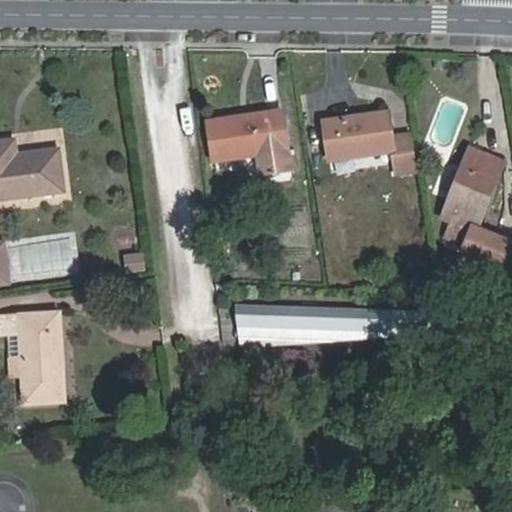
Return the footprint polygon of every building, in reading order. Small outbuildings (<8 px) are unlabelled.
[(282,113),(209,124),(214,161),(258,155),(260,173),(290,169),(282,113)] [(388,114),(323,123),(328,160),(393,151),(388,114)] [(0,200),(62,193),(57,154),(15,159),(13,142),(0,143),(0,200)] [(449,199),(442,217),(454,223),(447,238),(467,247),(485,254),(482,262),(503,271),(511,249),(511,247),(475,232),(502,165),(470,152),(463,168),(469,171),(456,203),(449,199)] [(463,168),(449,199),(456,203),(469,171),(463,168)] [(485,254),(467,247),(464,254),(482,262),(485,254)] [(141,256),(124,258),(126,272),(143,270),(141,256)] [(403,335),(403,314),(244,309),(243,347),(403,335)] [(433,316),(403,314),(403,335),(433,333),(433,316)] [(18,318),(19,333),(20,361),(21,376),(23,405),(61,403),(58,316),(18,318)] [(1,334),(19,333),(18,318),(1,318),(1,334)] [(21,376),(20,361),(9,361),(10,377),(21,376)]
